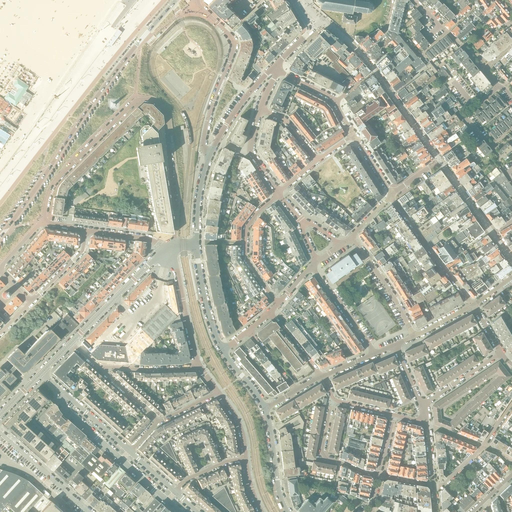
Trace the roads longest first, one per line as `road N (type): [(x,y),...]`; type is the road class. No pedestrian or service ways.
road 1 (residential): [(43,222),(53,184),(145,98),(166,118),(175,245)]
road 2 (residential): [(175,0),(91,103),(0,237)]
road 3 (residential): [(209,155),(203,141),(233,42),(197,0)]
road 4 (residential): [(391,195),(473,304)]
road 5 (residential): [(278,304),(245,257),(245,228),(277,193)]
